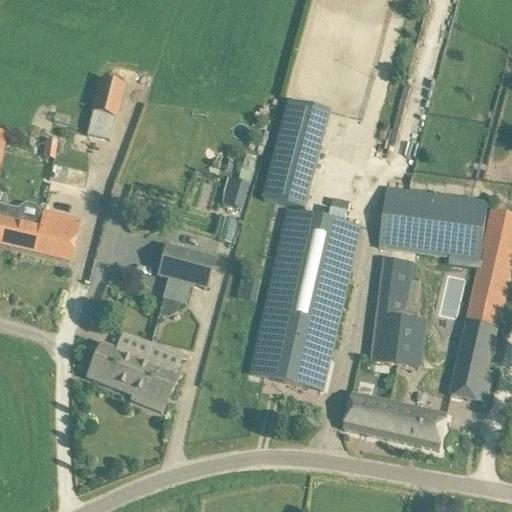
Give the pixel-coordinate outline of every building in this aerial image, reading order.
[(126,87),(99,81),(90,113),(92,114),(115,120),(118,120),(126,87)] [(263,200),(306,212),(332,114),(290,103),(263,200)] [(58,142),(46,140),(44,158),(56,160),(58,142)] [(229,180),(221,206),(242,213),(250,187),(229,180)] [(511,267),(511,219),(492,215),(492,216),(487,215),(490,203),(388,189),(379,251),(389,253),(388,259),(475,271),(476,265),(480,265),(466,325),(467,325),(451,398),(486,406),(493,374),(488,373),(511,267)] [(15,219),(17,211),(0,206),(0,245),(22,250),(29,222),(15,219)] [(252,376),(324,393),(361,230),(289,213),(252,376)] [(29,222),(22,250),(70,261),(79,222),(46,215),(43,225),(29,222)] [(225,219),(217,242),(230,246),(237,222),(225,219)] [(206,292),(214,261),(166,248),(158,279),(168,281),(163,301),(186,307),(191,288),(206,292)] [(388,262),(380,319),(375,365),(422,371),(429,326),(405,322),(413,265),(388,262)] [(239,300),(259,303),(262,281),(242,278),(239,300)] [(177,375),(119,352),(101,345),(87,380),(140,401),(138,405),(162,414),(177,375)] [(352,396),(348,412),(344,432),(440,453),(448,418),(352,396)]
